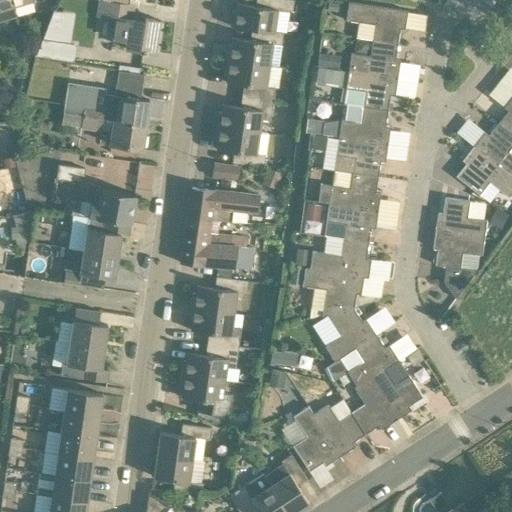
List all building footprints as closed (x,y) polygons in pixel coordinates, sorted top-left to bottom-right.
[(13,6),(11,0),(0,0),(0,21),(16,17),(13,6)] [(134,5),(129,4),(100,0),(98,18),(116,20),(113,41),(127,43),(126,50),(157,54),(162,22),(145,20),(145,23),(132,21),(134,5)] [(230,27),(257,30),(274,32),(277,11),(292,14),(294,1),(287,0),(261,0),(260,8),(237,4),(236,12),(233,12),(230,27)] [(327,11),(337,13),(338,3),(328,2),(327,11)] [(372,41),(397,44),(399,29),(404,30),(407,11),(348,2),(345,21),(358,23),(356,38),(372,41)] [(257,30),(256,41),(232,38),(231,46),(228,46),(225,60),(269,66),(272,45),(281,46),(283,33),(274,32),(257,30)] [(71,35),(45,31),(35,56),(72,62),(75,44),(70,44),(71,35)] [(348,71),(397,78),(400,61),(395,60),(397,44),(372,41),(369,56),(350,53),(348,71)] [(339,68),(341,56),(319,52),(317,65),(339,68)] [(269,66),(225,60),(223,74),(227,75),(226,83),(249,86),(247,97),(273,101),(275,88),(266,87),(269,66)] [(140,67),(119,64),(118,72),(139,75),(140,67)] [(318,67),(316,80),(315,84),(330,86),(333,69),(318,67)] [(397,78),(348,71),(343,104),(347,105),(387,111),(390,95),(394,96),(397,78)] [(65,102),(64,115),(146,127),(149,102),(140,101),(144,76),(118,72),(114,98),(120,99),(118,110),(104,108),(104,107),(65,102)] [(465,97),(471,90),(464,84),(458,92),(465,97)] [(273,101),(247,97),(245,108),(222,105),(221,113),(218,112),(216,127),(259,133),(261,119),(271,120),(273,101)] [(511,100),(505,108),(509,111),(500,124),(511,133),(511,100)] [(345,120),(341,120),(338,138),(387,145),(390,127),(385,126),(387,111),(347,105),(345,120)] [(146,127),(64,115),(62,125),(100,131),(100,130),(113,132),(111,146),(142,151),(146,127)] [(307,119),(305,133),(321,135),(323,121),(307,119)] [(511,148),(511,133),(500,124),(490,136),(486,133),(475,146),(511,175),(511,153),(510,152),(511,148)] [(259,133),(216,127),(214,141),(217,142),(216,150),(239,153),(237,164),(232,163),(232,164),(263,169),(265,155),(256,154),(259,133)] [(325,150),(327,137),(314,135),(312,148),(325,150)] [(333,171),(378,178),(380,162),(385,163),(387,145),(338,138),(333,171)] [(511,175),(475,146),(464,161),(467,164),(457,177),(481,196),(491,183),(510,198),(511,195),(511,175)] [(5,169),(16,167),(14,157),(3,160),(5,169)] [(237,181),(239,166),(213,162),(211,177),(237,181)] [(83,183),(85,168),(58,164),(56,179),(83,183)] [(277,189),(283,175),(267,168),(261,183),(277,189)] [(328,204),(378,211),(380,194),(375,193),(378,178),(333,171),(331,186),(321,185),(318,202),(328,204)] [(188,221),(211,223),(211,220),(232,223),(233,210),(258,213),(260,196),(192,189),(188,221)] [(106,219),(131,223),(136,195),(102,190),(100,205),(91,203),(91,205),(65,201),(63,213),(106,219)] [(439,214),(436,231),(486,239),(488,221),(469,218),(471,202),(446,198),(444,214),(439,214)] [(320,223),(321,206),(306,204),(305,221),(320,223)] [(342,240),(368,244),(370,228),(375,229),(378,211),(328,204),(326,222),(323,237),(342,240)] [(502,229),(509,214),(498,208),(490,223),(502,229)] [(26,248),(28,213),(14,215),(16,226),(10,227),(11,228),(5,230),(7,240),(16,240),(16,248),(26,248)] [(131,223),(106,219),(104,231),(87,228),(83,251),(118,256),(121,234),(129,235),(131,223)] [(211,223),(188,221),(181,265),(217,268),(232,269),(234,269),(237,246),(245,246),(246,237),(210,233),(211,223)] [(486,239),(436,231),(434,249),(439,250),(436,266),(462,270),(464,254),(483,256),(486,239)] [(309,269),(363,277),(368,278),(370,260),(366,259),(368,244),(342,240),(340,256),(312,251),(309,268),(309,269)] [(309,268),(312,251),(312,249),(296,247),(294,266),(309,268)] [(118,256),(83,251),(80,272),(65,270),(63,281),(104,288),(105,277),(115,278),(118,256)] [(291,266),(289,284),(300,285),(302,267),(291,266)] [(232,269),(217,268),(216,277),(231,279),(232,269)] [(322,317),(327,316),(354,310),(356,294),(360,295),(363,277),(309,269),(304,268),(302,286),(326,290),(322,317)] [(511,275),(465,302),(495,354),(511,343),(511,275)] [(192,294),(190,308),(234,314),(237,293),(246,294),(247,282),(231,279),(216,277),(216,278),(221,279),(220,289),(197,286),(196,294),(192,294)] [(234,314),(190,308),(188,323),(192,323),(191,331),(214,334),(212,345),(238,349),(241,328),(232,327),(234,314)] [(73,320),(70,342),(104,347),(108,325),(98,324),(100,312),(75,309),(74,320),(73,320)] [(338,359),(376,335),(366,320),(362,322),(354,310),(327,316),(340,336),(324,347),(334,362),(338,359)] [(23,336),(30,334),(26,322),(18,325),(22,336),(22,337),(23,336)] [(369,379),(385,369),(398,360),(388,345),(384,348),(376,335),(338,359),(347,372),(352,381),(356,387),(369,379)] [(65,376),(107,382),(109,370),(101,369),(104,347),(70,342),(65,376)] [(238,349),(212,345),(210,356),(187,353),(186,361),(183,361),(181,375),(224,381),(226,368),(235,370),(238,349)] [(413,351),(405,356),(412,367),(423,360),(416,349),(413,351)] [(295,367),(297,354),(274,350),(272,363),(295,367)] [(369,379),(396,420),(411,410),(408,406),(422,397),(408,376),(395,385),(385,369),(369,379)] [(286,373),(270,370),(267,386),(283,390),(286,373)] [(352,381),(347,372),(338,378),(343,387),(352,381)] [(224,381),(181,375),(179,389),(182,390),(181,398),(204,401),(203,412),(198,411),(198,412),(229,416),(232,395),(223,394),(224,381)] [(351,413),(365,434),(378,426),(381,430),(396,420),(369,379),(356,387),(354,389),(364,404),(351,413)] [(67,389),(64,411),(99,416),(102,394),(67,389)] [(17,396),(16,405),(28,406),(29,398),(17,396)] [(28,406),(16,405),(14,413),(27,415),(28,406)] [(313,415),(340,457),(355,447),(352,443),(365,434),(351,413),(338,421),(328,405),(313,415)] [(340,457),(313,415),(308,407),(292,417),(305,437),(292,446),(308,471),(322,463),(325,467),(340,457)] [(99,416),(64,411),(61,432),(96,437),(99,416)] [(158,454),(192,459),(195,437),(210,439),(211,427),(182,423),(181,435),(160,432),(158,454)] [(96,437),(61,432),(58,454),(93,459),(96,437)] [(9,446),(22,448),(23,441),(10,439),(9,446)] [(22,448),(9,446),(8,456),(21,458),(22,448)] [(239,447),(238,454),(246,456),(248,448),(239,447)] [(93,459),(58,454),(55,475),(90,480),(93,459)] [(192,459),(158,454),(155,475),(175,478),(173,490),(202,494),(204,483),(189,481),(192,459)] [(264,475),(287,511),(293,511),(308,503),(297,485),(307,479),(291,454),(281,461),(282,463),(264,475)] [(90,480),(55,475),(40,473),(36,494),(52,496),(87,501),(90,480)] [(287,511),(264,475),(262,473),(234,491),(247,511),(254,511),(259,509),(260,511),(287,511)] [(3,489),(16,491),(17,483),(4,482),(3,489)] [(16,491),(3,489),(2,499),(15,500),(16,491)] [(435,511),(452,511),(441,495),(429,502),(435,511)] [(85,511),(87,501),(52,496),(49,511),(85,511)] [(166,511),(169,508),(148,497),(146,511),(166,511)]
